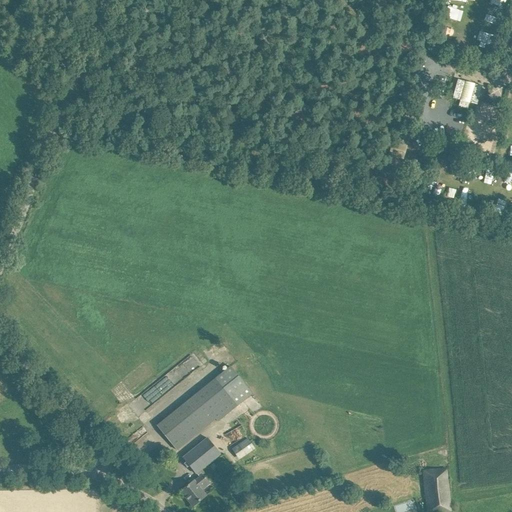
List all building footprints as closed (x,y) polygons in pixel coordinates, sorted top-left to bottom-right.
[(459,106),(468,108),(470,102),(477,105),(482,86),(458,79),(453,98),(460,100),(459,106)] [(218,421),(252,393),(230,366),(157,425),(177,450),(216,419),(218,421)] [(207,438),(191,451),(183,457),(196,474),(197,473),(202,469),(220,454),(207,438)] [(232,449),(239,460),(255,449),(248,438),(232,449)] [(207,481),(202,475),(205,473),(202,469),(197,473),(199,477),(194,481),(194,480),(180,491),(193,506),(205,496),(198,488),(207,481)] [(451,511),(447,469),(422,470),(426,511),(451,511)]
